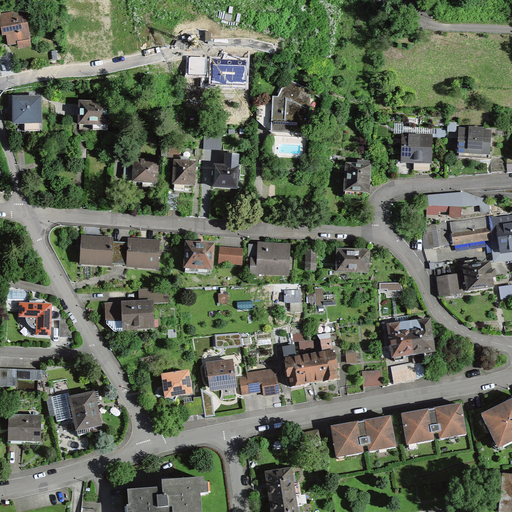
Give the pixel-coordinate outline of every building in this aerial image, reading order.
[(25,11),(0,16),(0,17),(3,35),(7,34),(9,45),(30,41),(25,11)] [(273,96),(272,102),(277,102),(275,126),(299,137),(310,114),(305,112),(311,100),(307,99),(311,90),(287,78),(278,97),(273,96)] [(40,100),(15,100),(15,123),(25,123),(25,131),(40,131),(40,100)] [(81,104),(80,125),(94,125),(94,130),(108,130),(109,104),(81,104)] [(272,121),(273,105),(258,104),(257,120),(272,121)] [(25,131),(25,123),(15,123),(15,138),(25,138),(25,131)] [(460,137),(459,152),(473,153),(473,150),(488,151),(488,155),(490,155),(491,133),(483,132),(483,130),(469,130),(469,131),(460,131),(460,137)] [(89,133),(80,133),(79,147),(89,147),(89,133)] [(402,161),(402,162),(413,162),(420,162),(420,158),(432,159),(432,136),(403,135),(402,161)] [(129,139),(116,138),(115,152),(128,153),(129,139)] [(170,142),(170,146),(170,154),(180,154),(180,143),(170,142)] [(215,167),(214,187),(236,188),(238,156),(226,155),(225,167),(215,167)] [(499,171),(498,157),(490,158),(491,171),(499,171)] [(507,170),(506,165),(506,157),(498,157),(499,171),(507,170)] [(181,163),(176,163),(174,190),(184,191),(184,185),(195,185),(195,164),(188,163),(189,159),(181,159),(181,163)] [(134,181),(134,182),(143,182),(143,188),(156,189),(158,163),(135,161),(135,166),(126,166),(125,178),(134,181)] [(412,176),(413,173),(413,162),(402,162),(402,161),(397,161),(396,176),(412,176)] [(347,165),(345,195),(364,197),(364,193),(368,193),(368,182),(370,182),(370,176),(369,176),(370,162),(358,162),(358,166),(347,165)] [(431,173),(431,162),(420,162),(413,162),(413,173),(431,173)] [(385,165),(376,165),(375,180),(384,180),(385,165)] [(167,194),(166,209),(177,209),(177,194),(167,194)] [(449,206),(428,205),(427,215),(439,215),(439,211),(449,212),(449,206)] [(450,222),(454,245),(499,238),(497,226),(498,226),(497,222),(491,223),(490,216),(450,222)] [(450,222),(425,226),(424,236),(425,250),(454,245),(450,222)] [(499,238),(501,253),(511,251),(511,223),(498,226),(497,226),(499,238)] [(82,237),(81,263),(111,265),(112,243),(113,239),(82,237)] [(160,242),(129,240),(129,244),(128,266),(158,268),(160,242)] [(112,243),(111,265),(120,266),(121,243),(112,243)] [(121,243),(120,266),(128,266),(129,244),(121,243)] [(187,244),(185,272),(198,273),(198,269),(211,270),(213,246),(204,245),(204,244),(196,244),(196,245),(187,244)] [(258,246),(249,245),(248,260),(251,261),(258,261),(258,246)] [(289,273),(290,246),(258,245),(258,246),(258,261),(251,261),(251,271),(289,273)] [(227,263),(228,249),(221,248),(219,263),(227,263)] [(243,250),(228,249),(227,263),(242,264),(243,250)] [(316,251),(307,251),(306,271),(316,271),(316,251)] [(369,252),(338,251),(337,272),(368,272),(369,252)] [(465,268),(468,291),(493,287),(492,279),(496,278),(495,271),(491,272),(490,264),(477,266),(476,260),(465,262),(466,268),(465,268)] [(438,279),(441,296),(461,293),(458,276),(438,279)] [(155,289),(155,303),(170,302),(169,288),(155,289)] [(299,291),(285,291),(285,300),(299,300),(299,291)] [(30,304),(20,304),(20,317),(26,317),(26,319),(26,322),(28,324),(29,326),(31,327),(32,328),(34,329),(37,329),(37,335),(50,336),(51,320),(51,301),(30,301),(30,304)] [(61,305),(55,302),(51,301),(51,320),(61,320),(61,305)] [(152,303),(106,305),(107,324),(115,332),(124,331),(124,328),(135,328),(135,325),(153,324),(152,303)] [(72,325),(66,320),(61,320),(60,337),(72,337),(72,325)] [(425,357),(433,356),(433,352),(434,352),(430,321),(409,323),(414,355),(424,354),(425,357)] [(334,322),(328,324),(330,334),(337,333),(334,322)] [(404,356),(414,355),(409,323),(389,326),(393,358),(394,358),(395,361),(403,360),(404,356)] [(324,357),(310,359),(314,382),(326,380),(326,381),(338,379),(336,369),(337,369),(334,355),(333,355),(330,339),(321,341),(324,357)] [(294,345),(284,347),(287,363),(286,363),(288,377),(289,377),(291,387),(303,385),(303,384),(314,382),(310,359),(297,362),(294,345)] [(422,363),(415,364),(417,378),(425,377),(422,363)] [(415,364),(407,366),(410,380),(417,378),(415,364)] [(211,365),(211,387),(236,387),(236,365),(211,365)] [(0,386),(8,387),(9,370),(0,369),(0,386)] [(43,380),(40,371),(15,370),(14,379),(43,380)] [(247,374),(248,379),(261,376),(276,374),(275,370),(247,374)] [(382,370),(362,372),(364,388),(383,386),(382,370)] [(188,372),(163,376),(166,397),(175,401),(178,395),(191,394),(188,372)] [(276,374),(261,376),(263,390),(264,396),(279,393),(276,374)] [(263,390),(261,376),(248,379),(247,379),(249,393),(263,390)] [(249,393),(247,379),(240,380),(242,394),(249,393)] [(100,404),(98,392),(69,398),(74,418),(76,431),(77,431),(78,435),(101,430),(100,425),(101,425),(97,405),(100,404)] [(74,418),(69,398),(68,393),(46,398),(50,416),(58,415),(60,421),(74,418)] [(194,400),(197,415),(204,414),(201,397),(194,398),(194,400)] [(507,404),(482,416),(495,443),(500,440),(503,447),(511,442),(511,398),(506,402),(507,404)] [(197,415),(194,400),(184,401),(187,416),(197,415)] [(461,405),(433,410),(439,440),(466,435),(461,405)] [(433,410),(403,416),(407,439),(416,437),(417,444),(439,440),(433,410)] [(41,417),(9,417),(9,440),(41,441),(41,417)] [(390,418),(362,423),(367,452),(395,447),(390,418)] [(362,423),(332,428),(336,451),(345,450),(346,456),(367,452),(362,423)] [(318,430),(304,434),(307,448),(322,445),(318,430)] [(269,489),(270,499),(300,495),(298,483),(293,484),(291,469),(266,473),(267,482),(265,482),(266,490),(269,489)] [(511,511),(511,476),(509,476),(508,484),(503,483),(499,511),(511,511)] [(204,479),(162,482),(163,498),(158,498),(157,489),(128,491),(129,506),(132,506),(132,511),(201,511),(201,495),(205,495),(204,479)] [(297,511),(297,507),(302,506),(300,495),(270,499),(272,508),(268,509),(268,511),(297,511)]
